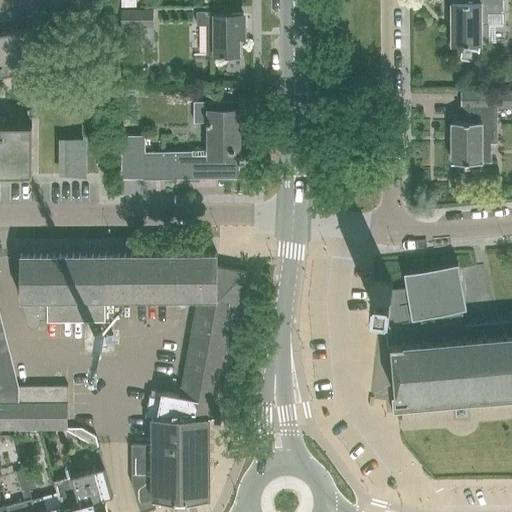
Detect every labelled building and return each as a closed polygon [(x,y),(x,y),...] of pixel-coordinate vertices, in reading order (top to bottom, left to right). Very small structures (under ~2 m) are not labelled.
[(502,14),(501,0),(450,0),(451,43),(465,43),(465,47),(477,50),(477,51),(478,51),(480,43),(488,43),(488,14),(502,14)] [(205,25),(205,45),(205,54),(240,54),(240,36),(244,36),(244,26),(244,13),(206,13),(206,8),(195,8),(195,25),(205,25)] [(152,10),(121,10),(121,27),(153,27),(152,10)] [(0,33),(0,175),(31,175),(31,125),(0,125),(0,75),(31,71),(31,28),(0,33)] [(511,91),(460,91),(460,106),(463,106),(464,121),(451,121),(451,162),(464,162),(464,169),(481,169),(481,162),(491,162),(491,143),(497,143),(497,106),(511,106),(511,91)] [(174,179),(239,179),(239,101),(193,101),(193,123),(207,122),(207,125),(209,125),(209,145),(211,145),(211,155),(192,155),(192,152),(145,152),(145,135),(120,135),(121,179),(143,179),(143,180),(174,179)] [(61,139),(61,175),(62,175),(62,174),(80,174),(80,175),(82,175),(82,139),(80,139),(80,140),(63,140),(63,139),(61,139)] [(180,395),(223,403),(247,271),(229,268),(229,270),(217,268),(217,254),(216,254),(216,253),(21,254),(20,299),(24,299),(23,300),(25,300),(30,300),(30,319),(30,321),(32,323),(35,323),(39,321),(41,318),(41,317),(41,315),(48,315),(48,317),(105,317),(106,316),(131,316),(131,298),(198,298),(180,395)] [(393,284),(372,282),(370,303),(388,305),(391,331),(386,331),(387,346),(391,345),(396,397),(392,398),(393,413),(456,408),(456,416),(468,415),(467,407),(511,402),(511,313),(509,314),(508,320),(480,323),(479,317),(478,317),(470,318),(469,318),(468,318),(468,324),(465,324),(464,309),(467,309),(458,263),(404,273),(407,287),(398,288),(393,288),(393,284)] [(0,428),(67,428),(68,386),(20,385),(7,388),(0,359),(0,428)] [(157,392),(148,390),(144,413),(153,415),(153,417),(152,417),(152,418),(153,418),(154,430),(152,430),(152,432),(154,432),(154,443),(152,443),(152,444),(131,444),(131,485),(132,485),(139,511),(143,511),(155,508),(155,507),(155,499),(175,501),(187,501),(208,499),(208,498),(210,498),(210,497),(208,497),(208,485),(209,485),(209,484),(208,484),(208,472),(209,472),(209,470),(208,470),(208,458),(209,458),(209,457),(208,457),(208,444),(209,444),(209,443),(208,443),(208,431),(209,431),(209,430),(208,430),(208,418),(209,418),(209,417),(215,417),(221,417),(222,412),(221,412),(223,403),(180,395),(157,390),(157,392)] [(60,506),(61,506),(62,509),(62,511),(108,511),(104,498),(113,495),(105,466),(104,466),(53,480),(60,506)] [(19,480),(32,476),(30,467),(16,471),(19,480)] [(32,476),(19,480),(22,491),(35,487),(32,476)] [(60,506),(46,510),(42,496),(32,499),(35,511),(62,511),(62,509),(61,506),(60,506)] [(35,511),(32,499),(7,506),(8,511),(35,511)]
